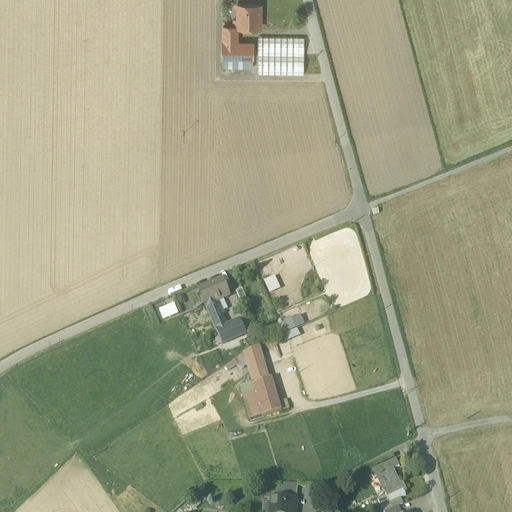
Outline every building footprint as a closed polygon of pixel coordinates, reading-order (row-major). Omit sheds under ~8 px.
[(238,27),(260,27),(260,5),(242,5),(238,5),(238,9),(238,27)] [(223,43),(237,43),(237,31),(234,31),(234,27),(223,27),(223,43)] [(304,37),(257,37),(257,74),(304,74),(304,37)] [(237,43),(223,43),(223,58),(253,58),(253,43),(237,43)] [(253,58),(223,58),(223,68),(253,68),(253,58)] [(274,278),(264,283),(270,296),(280,291),(274,278)] [(198,291),(205,307),(216,303),(229,297),(222,281),(198,291)] [(236,293),(242,307),(247,305),(242,291),(236,293)] [(205,307),(216,332),(226,327),(216,303),(205,307)] [(174,305),(159,312),(163,322),(178,315),(174,305)] [(283,327),(286,334),(304,326),(300,317),(291,321),(290,319),(283,322),(284,324),(282,325),(283,327)] [(247,319),(240,322),(246,336),(253,333),(247,319)] [(222,346),(246,336),(240,322),(226,327),(216,332),(222,346)] [(286,334),(283,327),(274,331),(277,338),(286,334)] [(285,335),(288,342),(300,337),(297,330),(285,335)] [(288,342),(285,335),(273,341),(276,348),(288,342)] [(268,380),(270,380),(260,347),(258,348),(268,380)] [(252,385),(253,386),(268,380),(258,348),(243,354),(243,355),(247,367),(252,385)] [(228,373),(236,368),(241,365),(243,369),(247,367),(243,355),(225,368),(228,373)] [(262,419),(281,413),(278,403),(271,379),(270,380),(268,380),(253,386),(255,393),(262,418),(262,419)] [(240,388),(242,397),(255,393),(253,386),(252,385),(240,388)] [(250,422),(262,418),(255,393),(242,397),(250,422)] [(286,401),(278,403),(281,413),(289,411),(286,401)] [(370,465),(372,469),(386,462),(384,459),(370,465)] [(383,466),(387,473),(393,471),(399,468),(396,461),(383,466)] [(388,500),(390,504),(398,500),(405,497),(404,494),(406,492),(403,484),(400,486),(393,471),(387,473),(383,466),(370,472),(373,480),(377,478),(383,492),(384,492),(388,500)] [(277,499),(296,500),(298,483),(279,483),(277,499)] [(207,501),(199,493),(194,498),(201,505),(202,506),(207,501)] [(191,511),(194,511),(201,505),(194,498),(186,507),(191,511)] [(223,508),(222,498),(214,499),(215,509),(223,508)] [(270,511),(295,511),(296,500),(277,499),(272,498),(271,505),(270,511)] [(379,504),(383,511),(389,511),(398,508),(401,506),(398,500),(390,504),(388,500),(379,504)]
